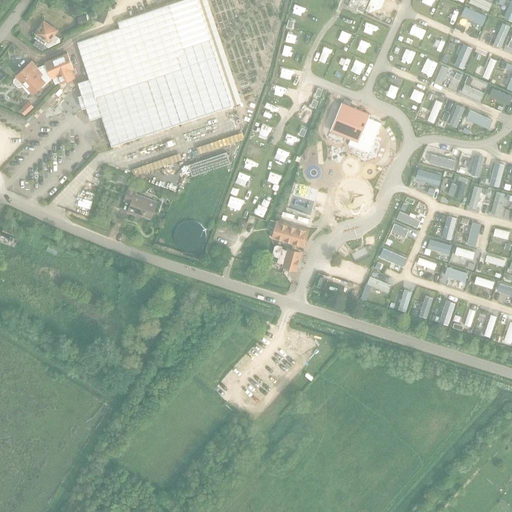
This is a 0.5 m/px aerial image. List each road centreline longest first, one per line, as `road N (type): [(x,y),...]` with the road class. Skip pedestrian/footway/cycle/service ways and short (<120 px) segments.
road 1 (tertiary): [(511,373),(122,248),(0,196)]
road 2 (unknown): [(183,278),(511,383)]
road 3 (unknown): [(46,511),(183,278)]
road 4 (unknown): [(108,398),(0,331)]
